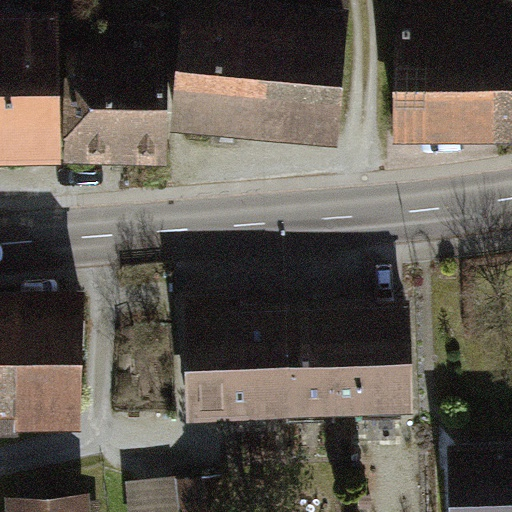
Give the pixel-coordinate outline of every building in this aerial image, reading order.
[(198,0),(189,131),(341,140),(352,0),(198,0)] [(511,0),(407,0),(403,139),(511,142),(511,0)] [(74,34),(0,33),(0,161),(74,161),(74,34)] [(170,48),(86,50),(86,162),(171,161),(170,48)] [(241,295),(193,299),(200,413),(313,414),(309,303),(242,309),(241,295)] [(93,298),(0,298),(0,400),(94,400),(93,298)] [(378,300),(309,303),(313,414),(312,423),(346,421),(345,412),(386,413),(379,307),(378,300)] [(429,305),(379,307),(386,413),(434,413),(429,305)] [(511,511),(511,442),(443,444),(445,511),(511,511)] [(237,511),(237,481),(133,484),(134,511),(237,511)] [(96,511),(96,497),(10,499),(10,511),(96,511)]
